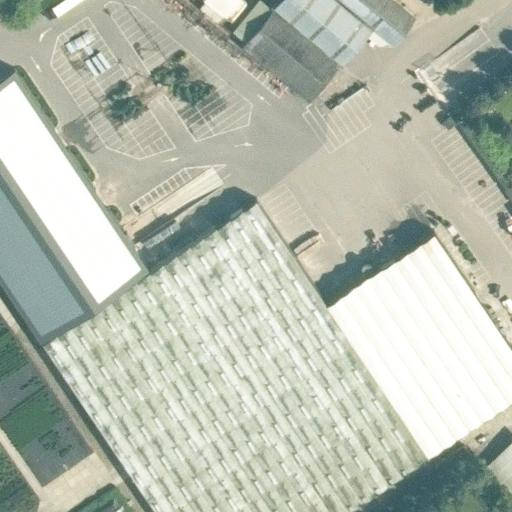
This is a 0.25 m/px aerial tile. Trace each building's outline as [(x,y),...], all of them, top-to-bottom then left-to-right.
[(206,0),(228,19),(245,0),(206,0)] [(339,64),(340,65),(371,27),(392,44),(415,16),(395,0),(280,0),(244,46),(310,101),(317,93),(315,91),(339,64)] [(0,76),(0,275),(42,339),(148,268),(14,67),(0,76)] [(450,114),(442,120),(447,127),(455,121),(450,114)] [(511,345),(434,229),(326,301),(255,196),(148,268),(42,339),(158,511),(338,511),(511,395),(511,345)] [(511,434),(480,468),(511,498),(511,434)]
